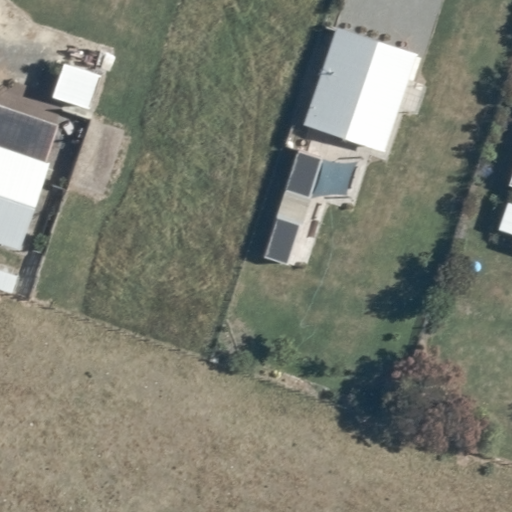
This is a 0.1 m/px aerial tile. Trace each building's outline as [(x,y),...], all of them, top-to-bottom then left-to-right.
[(415,52),(332,25),(299,123),(382,150),(396,107),(416,114),(425,86),(405,79),(415,52)] [(95,73),(60,62),(49,96),(84,107),(95,73)] [(0,244),(17,250),(48,163),(43,161),(57,124),(0,104),(0,244)] [(284,264),(319,158),(294,150),(259,256),(284,264)] [(0,290),(11,294),(17,275),(12,274),(14,268),(0,264),(0,290)] [(272,292),(307,303),(314,279),(280,268),(272,292)] [(74,285),(37,271),(29,292),(65,307),(74,285)]
